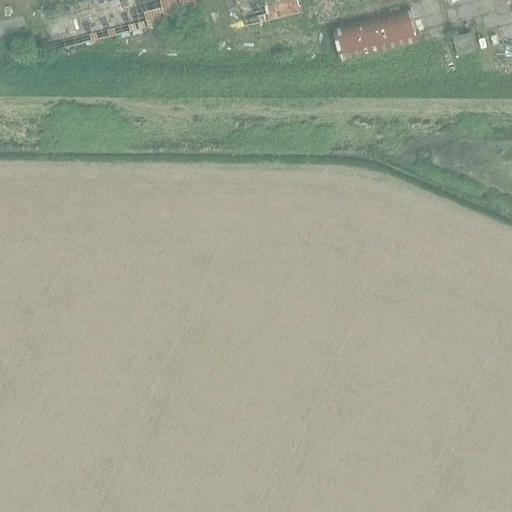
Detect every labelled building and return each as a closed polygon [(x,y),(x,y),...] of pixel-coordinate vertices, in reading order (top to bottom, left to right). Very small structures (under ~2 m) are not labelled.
[(61,0),(68,29),(191,0),(61,0)] [(298,0),(237,0),(245,27),(302,12),(298,0)] [(409,10),(331,28),(340,63),(417,45),(409,10)] [(474,37),(495,32),(490,13),(469,18),(474,37)] [(470,34),(452,39),(456,56),(474,51),(470,34)]
